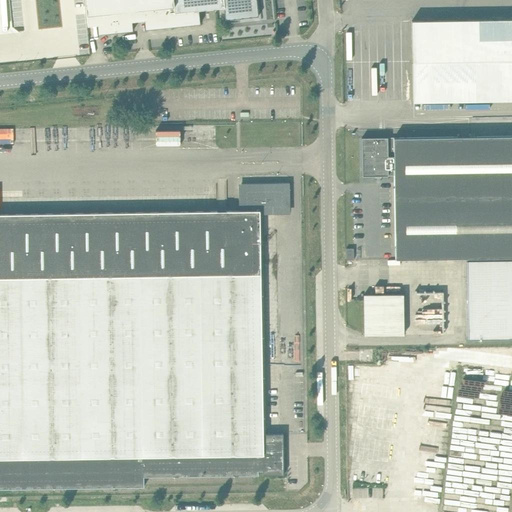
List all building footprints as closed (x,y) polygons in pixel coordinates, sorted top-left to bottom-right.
[(256,0),(84,0),(88,26),(97,25),(98,34),(115,33),(116,33),(133,31),(132,22),(144,21),(145,30),(200,24),(199,10),(224,8),(225,20),(258,17),(256,0)] [(511,19),(411,21),(413,102),(511,100),(511,19)] [(394,156),(394,175),(395,259),(466,258),(511,257),(511,135),(393,138),(394,156)] [(393,138),(362,138),(363,176),(394,175),(394,156),(393,138)] [(239,210),(0,214),(0,269),(260,265),(260,214),(290,214),(289,183),(241,184),(238,186),(239,210)] [(511,338),(511,257),(466,258),(467,339),(511,338)] [(263,434),(260,265),(0,269),(0,488),(144,487),(144,476),(258,475),(258,471),(263,470),(263,475),(284,475),(283,454),(286,454),(286,448),(283,448),(283,434),(263,434)] [(404,335),(403,294),(364,295),(364,335),(404,335)] [(360,456),(360,481),(388,480),(387,444),(360,444),(360,456)]
